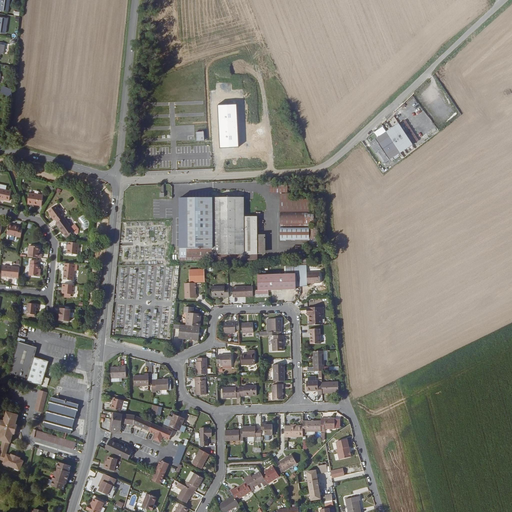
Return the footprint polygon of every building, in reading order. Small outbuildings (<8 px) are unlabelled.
[(0,0),(0,10),(7,11),(8,0),(0,0)] [(11,96),(13,89),(3,87),(1,94),(11,96)] [(398,123),(369,143),(383,163),(412,144),(398,123)] [(279,193),(279,213),(309,213),(309,200),(290,200),(290,194),(287,194),(287,187),(270,187),(270,193),(279,193)] [(0,188),(0,199),(10,201),(12,191),(0,188)] [(31,193),(29,204),(43,207),(45,196),(31,193)] [(177,199),(176,258),(214,259),(214,255),(257,256),(258,218),(244,218),(244,200),(177,199)] [(62,215),(63,214),(57,205),(49,211),(55,220),(56,220),(58,223),(64,218),(62,215)] [(313,226),(313,214),(279,215),(279,226),(313,226)] [(72,227),(65,218),(64,218),(58,223),(56,224),(67,238),(75,232),(72,227)] [(21,238),(23,229),(20,229),(20,227),(9,225),(7,235),(8,235),(14,237),(15,236),(21,238)] [(280,227),(280,241),(308,241),(308,227),(280,227)] [(77,255),(79,243),(67,242),(66,246),(68,246),(67,250),(67,254),(77,255)] [(39,254),(40,247),(30,246),(28,258),(41,259),(42,255),(39,254)] [(39,277),(40,269),(40,265),(39,265),(39,262),(31,261),(30,276),(39,277)] [(73,281),(75,264),(65,263),(63,280),(73,281)] [(19,279),(20,268),(14,268),(13,268),(3,267),(2,277),(19,279)] [(321,285),(320,274),(307,274),(307,267),(299,267),(300,288),(307,288),(307,285),(321,285)] [(204,282),(204,269),(188,270),(189,283),(204,282)] [(276,291),(276,275),(258,276),(258,291),(255,291),(255,297),(268,297),(268,291),(276,291)] [(296,290),(295,275),(276,275),(276,291),(296,290)] [(195,283),(184,283),(184,299),(196,298),(196,294),(195,294),(195,283)] [(73,295),(74,286),(63,285),(62,288),(63,289),(63,294),(65,294),(71,295),(73,295)] [(229,298),(228,288),(224,288),(224,287),(212,287),(212,297),(224,297),(225,298),(229,298)] [(252,297),(252,287),(232,287),(232,298),(252,297)] [(28,306),(26,317),(36,318),(36,311),(38,311),(38,307),(28,306)] [(199,327),(200,315),(192,314),(192,309),(184,308),(183,314),(186,314),(185,326),(199,327)] [(59,309),(58,321),(68,322),(69,310),(59,309)] [(323,316),(323,309),(306,309),(307,316),(308,316),(309,325),(309,327),(322,326),(322,317),(323,316)] [(281,332),(280,319),(270,319),(270,332),(267,332),(267,336),(273,336),(278,336),(278,332),(281,332)] [(239,330),(238,322),(223,323),(224,333),(234,333),(234,330),(239,330)] [(241,323),(241,333),(252,333),(252,323),(241,323)] [(198,340),(199,327),(185,326),(179,325),(178,338),(198,340)] [(310,335),(310,345),(320,345),(319,330),(308,330),(308,335),(310,335)] [(282,351),(282,336),(281,336),(278,336),(273,336),(273,339),(271,340),(272,351),(282,351)] [(20,348),(9,380),(28,386),(27,388),(41,393),(49,369),(35,364),(39,355),(20,348)] [(324,368),(323,352),(313,352),(313,372),(324,372),(324,368)] [(241,354),(241,365),(254,364),(254,354),(245,354),(241,354)] [(231,365),(231,355),(220,355),(220,356),(216,356),(216,364),(220,363),(220,365),(231,365)] [(207,374),(206,358),(198,358),(198,362),(196,362),(196,374),(207,374)] [(284,382),(283,365),(278,365),(272,365),(273,382),(284,382)] [(110,368),(111,378),(126,378),(125,366),(121,366),(121,367),(110,368)] [(133,376),(134,387),(148,387),(148,374),(144,375),(144,376),(133,376)] [(64,376),(63,387),(78,389),(80,378),(64,376)] [(205,394),(205,377),(194,377),(194,380),(195,380),(195,387),(195,395),(205,394)] [(168,390),(167,380),(152,380),(152,393),(156,393),(156,391),(168,390)] [(317,387),(317,382),(306,382),(306,392),(317,392),(317,396),(321,396),(321,394),(321,387),(317,387)] [(281,400),(281,390),(282,390),(281,385),(278,385),(278,383),(274,384),(274,385),(270,385),(271,400),(281,400)] [(337,394),(337,383),(321,383),(321,387),(321,394),(337,394)] [(256,396),(255,386),(243,387),(243,388),(239,388),(239,389),(239,397),(256,396)] [(239,397),(239,389),(236,389),(235,389),(221,389),(222,399),(239,399),(239,397)] [(43,419),(48,399),(41,397),(35,417),(43,419)] [(112,398),(109,408),(119,411),(122,401),(112,398)] [(161,416),(163,408),(153,405),(151,414),(161,416)] [(55,406),(46,434),(68,441),(77,412),(55,406)] [(174,414),(168,427),(177,431),(181,423),(181,424),(184,419),(174,414)] [(147,433),(151,423),(134,416),(127,415),(114,415),(111,434),(115,435),(117,433),(120,434),(122,425),(134,427),(147,433)] [(4,470),(21,477),(24,468),(21,466),(21,465),(12,461),(12,463),(8,461),(8,462),(7,461),(10,450),(11,450),(13,440),(15,441),(17,431),(16,431),(18,421),(7,418),(4,428),(1,427),(0,432),(0,436),(2,437),(0,443),(0,446),(3,448),(0,460),(0,465),(5,468),(4,470)] [(334,429),(334,419),(319,419),(319,421),(320,432),(324,432),(324,430),(334,429)] [(320,432),(319,421),(301,422),(301,426),(301,432),(320,432)] [(168,441),(172,432),(151,423),(147,433),(144,441),(163,450),(167,442),(168,442),(167,442),(168,441)] [(271,433),(271,425),(264,425),(264,424),(260,424),(260,429),(260,431),(263,431),(263,433),(271,433)] [(260,431),(260,429),(254,429),(254,426),(241,427),(241,430),(242,437),(260,437),(260,431)] [(301,432),(301,426),(283,426),(284,437),(302,437),(301,432)] [(208,443),(207,438),(210,438),(210,430),(207,430),(207,428),(199,429),(199,443),(201,443),(202,447),(204,447),(209,447),(209,443),(208,443)] [(242,437),(241,430),(224,430),(224,441),(242,440),(242,437)] [(77,449),(38,436),(36,444),(75,456),(77,449)] [(337,450),(339,460),(350,457),(351,456),(350,453),(349,452),(348,448),(349,448),(347,440),(336,442),(338,450),(337,450)] [(129,464),(134,455),(111,444),(107,453),(129,464)] [(173,462),(180,465),(187,447),(180,444),(173,462)] [(199,470),(208,455),(198,449),(190,464),(199,470)] [(295,464),(289,454),(277,462),(279,465),(276,467),(280,473),(295,464)] [(112,472),(116,460),(107,458),(106,462),(105,466),(103,465),(102,469),(112,472)] [(169,487),(176,470),(167,466),(169,462),(161,458),(151,481),(159,484),(160,483),(169,487)] [(318,466),(319,473),(327,471),(325,464),(318,466)] [(277,477),(271,467),(266,471),(266,470),(262,472),(264,474),(261,476),(264,481),(266,484),(277,477)] [(344,475),(343,468),(330,471),(331,478),(344,475)] [(54,487),(52,492),(64,496),(66,490),(67,491),(70,482),(66,481),(67,478),(70,479),(71,472),(59,469),(57,475),(59,475),(58,478),(56,478),(53,486),(54,487)] [(305,470),(310,499),(320,498),(315,469),(305,470)] [(258,484),(264,481),(261,476),(258,472),(246,479),(245,477),(242,479),(244,482),(249,490),(258,484)] [(196,489),(202,478),(193,473),(187,483),(185,481),(182,485),(193,491),(195,489),(196,489)] [(111,498),(115,489),(110,486),(100,481),(98,485),(100,486),(99,488),(97,492),(111,498)] [(191,495),(193,491),(182,485),(177,482),(175,487),(180,490),(176,498),(185,503),(190,494),(191,495)] [(249,490),(244,482),(234,489),(233,487),(228,490),(232,496),(235,501),(250,492),(249,490)] [(332,500),(330,493),(322,495),(323,502),(332,500)] [(145,494),(140,507),(150,511),(153,506),(151,505),(152,502),(153,502),(155,498),(154,497),(145,494)] [(226,511),(237,505),(235,501),(232,496),(220,503),(220,504),(217,506),(221,511),(226,511)] [(358,511),(357,502),(358,501),(359,501),(359,497),(356,497),(345,499),(347,511),(358,511)] [(89,507),(87,511),(88,511),(99,511),(103,505),(93,500),(90,507),(89,507)]
